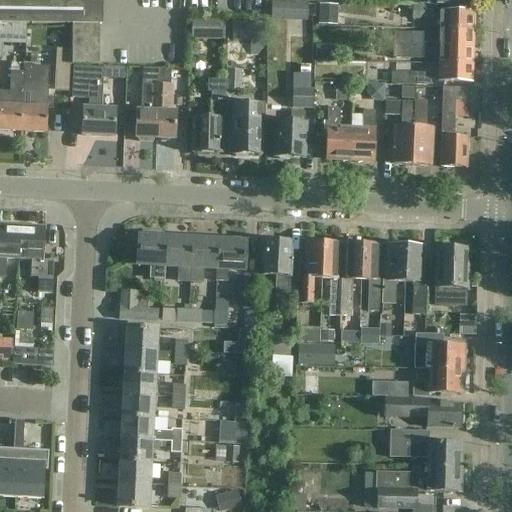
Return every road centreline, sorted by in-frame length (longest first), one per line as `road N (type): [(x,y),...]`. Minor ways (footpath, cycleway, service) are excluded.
road 1 (residential): [(511,211),(83,193)]
road 2 (residential): [(68,511),(83,193)]
road 3 (tertiary): [(511,238),(505,511)]
